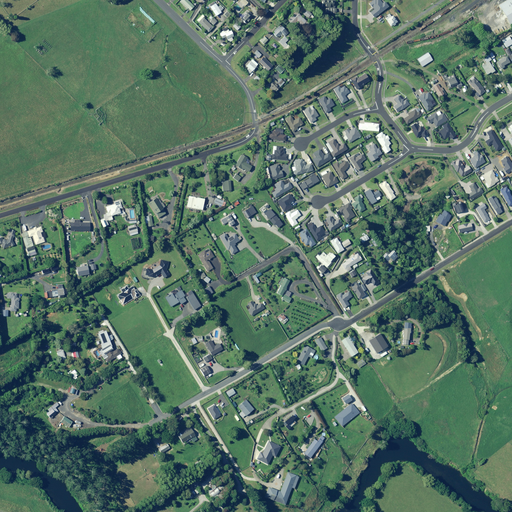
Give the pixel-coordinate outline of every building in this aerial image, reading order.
[(181,0),(180,2),(187,9),(189,11),(193,7),(186,0),(181,0)] [(334,9),(334,0),(332,0),(318,0),(319,7),(326,7),(325,13),(336,14),(336,9),(334,9)] [(511,7),(507,0),(503,0),(494,6),(507,26),(511,23),(511,7)] [(217,7),(213,2),(208,5),(215,16),(221,13),(220,11),(223,9),(220,5),(217,7)] [(305,8),(301,12),(306,17),(310,13),(305,8)] [(303,28),(308,24),(297,12),(287,21),(292,26),(297,21),(303,28)] [(251,18),(246,13),(241,19),(246,24),(251,18)] [(392,25),(393,26),(395,25),(394,24),(397,22),(392,16),(391,17),(389,14),(386,16),(387,17),(385,18),(390,26),(392,25)] [(208,32),(212,27),(202,17),(203,17),(202,15),(197,20),(198,22),(208,32)] [(278,36),(279,37),(280,35),(281,36),(282,34),(284,36),(287,32),(281,26),(279,28),(278,26),(273,31),(274,32),(272,34),(276,37),(278,36)] [(228,32),(226,27),(222,29),(223,31),(219,33),(222,39),(225,37),(228,43),(233,40),(231,37),(233,36),(230,31),(228,32)] [(286,49),(290,45),(286,41),(288,40),(284,36),(279,42),(286,49)] [(511,43),(508,37),(501,41),(505,48),(511,43)] [(425,51),(413,58),(418,66),(430,59),(425,51)] [(491,74),(494,71),(489,61),(491,60),(488,55),(483,58),(486,63),(481,66),(486,75),(490,72),(491,74)] [(509,62),(505,56),(499,60),(496,62),(500,69),(503,67),(503,66),(509,62)] [(272,66),(263,57),(258,62),(267,71),(272,66)] [(257,64),(252,59),(245,66),(248,68),(245,71),(248,75),(257,64)] [(284,69),(279,64),(274,68),(280,74),(284,69)] [(369,81),(365,74),(356,79),(355,77),(350,80),(356,90),(360,88),(359,87),(363,85),(362,84),(369,81)] [(456,83),(453,76),(444,78),(447,89),(457,87),(457,89),(461,87),(460,82),(456,83)] [(277,82),(273,78),(269,82),(277,90),(284,83),(280,79),(277,82)] [(482,88),(474,78),(471,81),(470,80),(467,82),(479,95),(484,91),(482,88)] [(437,84),(432,87),(433,88),(431,89),(433,93),(435,92),(438,97),(444,93),(442,90),(441,91),(437,84)] [(348,92),(344,86),(339,89),(338,86),(333,89),(341,104),(347,100),(344,95),(348,92)] [(432,100),(428,92),(424,94),(424,93),(417,97),(426,112),(430,109),(429,108),(434,105),(431,101),(432,100)] [(326,100),(324,96),(317,100),(325,113),(330,110),(329,108),(333,105),(329,98),(326,100)] [(401,100),(398,96),(393,99),(397,104),(393,107),(396,112),(409,105),(405,100),(403,101),(402,99),(401,100)] [(313,109),(311,106),(303,111),(310,123),(315,120),(314,118),(318,116),(314,109),(313,109)] [(417,113),(415,110),(407,114),(408,116),(402,119),(406,124),(420,116),(418,112),(417,113)] [(440,115),(438,111),(425,119),(429,124),(432,122),(435,127),(446,120),(442,113),(440,115)] [(290,116),(285,119),(292,132),(297,129),(296,127),(302,124),(298,117),(293,121),(290,116)] [(363,123),(363,124),(358,123),(358,130),(377,132),(378,124),(363,123)] [(418,128),(415,123),(410,127),(412,130),(411,130),(416,138),(420,136),(422,138),(427,135),(424,130),(423,130),(421,126),(418,128)] [(444,128),(437,133),(442,141),(448,137),(450,139),(455,136),(447,123),(442,126),(444,128)] [(283,129),(275,128),(275,132),(272,131),(272,133),(269,132),(268,139),(284,141),(285,136),(282,135),(282,134),(283,129)] [(360,136),(355,128),(349,131),(348,128),(343,131),(346,136),(343,137),(344,140),(347,139),(349,143),(360,136)] [(502,148),(491,130),(486,133),(489,139),(484,142),(487,147),(491,144),(495,152),(502,148)] [(384,137),(381,132),(374,136),(382,148),(381,148),(384,154),(390,150),(387,146),(390,144),(387,140),(389,139),(386,136),(384,137)] [(336,144),(333,139),(327,143),(332,151),(330,153),(333,158),(346,150),(343,144),(339,147),(337,143),(336,144)] [(376,149),(373,144),(369,147),(370,149),(368,150),(369,152),(365,154),(370,162),(377,158),(376,157),(381,154),(378,149),(376,149)] [(280,147),(276,146),(275,151),(273,151),(273,154),(272,154),(271,159),(287,161),(288,155),(283,154),(283,149),(280,148),(280,147)] [(323,156),(319,150),(313,153),(315,158),(312,160),(316,167),(331,159),(328,153),(323,156)] [(472,156),(473,157),(469,160),(474,169),(485,162),(481,155),(480,156),(477,152),(473,155),(474,156),(472,156)] [(365,159),(361,154),(355,158),(354,156),(349,159),(356,171),(362,167),(359,163),(365,159)] [(246,158),(241,155),(234,166),(242,170),(242,169),(248,172),(251,166),(244,162),(246,158)] [(304,166),(301,159),(294,162),(295,166),(291,168),(292,171),(293,171),(295,176),(305,172),(305,173),(312,171),(310,164),(304,166)] [(346,168),(347,167),(347,166),(348,165),(346,160),(339,165),(337,162),(332,165),(341,180),(346,177),(343,172),(345,171),(344,170),(346,169),(345,169),(346,168)] [(279,171),(277,164),(267,167),(270,180),(282,177),(281,171),(279,171)] [(332,178),(329,172),(327,173),(325,170),(319,173),(325,184),(323,185),(325,188),(337,182),(334,177),(332,178)] [(498,181),(491,170),(482,176),(489,188),(495,184),(494,183),(498,181)] [(318,181),(313,174),(309,176),(310,178),(299,185),(302,190),(306,187),(307,188),(318,181)] [(230,191),(230,181),(221,181),(222,191),(230,191)] [(284,186),(281,181),(274,185),(276,188),(274,189),(275,191),(271,193),(274,198),(291,188),(288,183),(284,186)] [(389,186),(385,181),(382,183),(381,182),(378,185),(389,201),(394,197),(391,193),(392,192),(388,187),(389,186)] [(477,189),(473,183),(468,186),(471,192),(467,195),(470,200),(483,192),(480,188),(477,189)] [(511,198),(506,187),(503,189),(502,188),(499,190),(508,207),(511,204),(511,201),(511,199),(511,198)] [(372,194),(369,189),(363,193),(370,204),(379,199),(378,197),(380,196),(377,191),(372,194)] [(293,201),(289,194),(277,202),(283,212),(291,207),(289,203),(293,201)] [(204,199),(188,196),(186,207),(202,210),(204,199)] [(361,201),(358,196),(353,198),(355,202),(351,204),(354,209),(356,208),(359,213),(365,209),(360,201),(361,201)] [(500,207),(493,196),(487,200),(496,215),(501,212),(498,208),(500,207)] [(165,214),(156,198),(148,202),(154,214),(155,214),(158,218),(165,214)] [(226,203),(215,198),(213,203),(224,207),(226,203)] [(135,219),(128,219),(128,220),(126,220),(125,217),(126,217),(123,208),(122,209),(121,208),(121,207),(119,201),(114,202),(114,204),(105,207),(107,212),(105,213),(105,214),(103,215),(104,218),(99,220),(101,227),(108,225),(107,222),(113,224),(115,221),(112,219),(111,216),(116,215),(117,215),(119,215),(120,216),(121,215),(122,218),(123,218),(125,221),(125,222),(126,222),(127,222),(128,222),(129,224),(136,223),(136,225),(139,224),(139,220),(135,220),(135,219)] [(482,204),(481,202),(473,207),(482,224),(489,220),(483,210),(486,208),(483,204),(482,204)] [(351,208),(348,203),(338,209),(340,213),(342,212),(344,217),(342,218),(346,223),(349,221),(348,219),(354,216),(350,209),(351,208)] [(464,211),(461,203),(452,207),(455,214),(464,211)] [(300,215),(297,210),(291,213),(289,211),(284,214),(291,227),(297,224),(294,219),(300,215)] [(234,219),(231,213),(226,216),(220,220),(223,225),(227,222),(229,226),(234,223),(232,220),(234,219)] [(334,222),(330,216),(325,219),(328,225),(326,227),(329,232),(341,224),(338,219),(334,222)] [(79,220),(73,220),(73,222),(70,222),(70,231),(89,231),(89,223),(79,223),(79,220)] [(137,234),(135,225),(127,227),(129,236),(137,234)] [(315,229),(312,225),(307,228),(316,242),(321,238),(326,235),(320,226),(315,229)] [(34,229),(28,231),(21,234),(25,248),(33,246),(30,237),(32,236),(35,245),(44,242),(43,237),(42,237),(40,232),(42,232),(40,227),(35,229),(35,227),(33,228),(34,229)] [(315,244),(306,229),(297,234),(300,239),(302,243),(302,242),(305,246),(308,244),(310,247),(315,244)] [(12,240),(13,237),(14,238),(14,235),(13,235),(14,231),(10,230),(9,230),(8,234),(9,234),(7,240),(7,241),(0,237),(0,244),(2,249),(9,246),(10,247),(14,245),(12,240)] [(239,241),(234,234),(227,238),(225,234),(219,237),(227,251),(228,250),(231,254),(237,251),(233,246),(235,245),(234,243),(239,241)] [(368,239),(366,235),(359,239),(361,243),(368,239)] [(343,250),(336,238),(330,242),(337,254),(343,250)] [(350,244),(347,239),(341,244),(344,248),(350,244)] [(33,247),(25,249),(27,256),(35,253),(33,247)] [(213,257),(208,249),(205,251),(204,250),(200,253),(201,253),(197,256),(207,272),(212,268),(207,260),(213,257)] [(398,256),(392,250),(388,255),(387,253),(383,258),(390,264),(392,260),(393,261),(398,256)] [(353,253),(354,255),(344,261),(345,262),(341,265),(345,272),(351,269),(349,267),(361,260),(358,254),(356,251),(353,253)] [(315,257),(321,263),(318,266),(316,268),(322,274),(326,269),(322,266),(323,265),(324,266),(326,268),(332,260),(331,259),(334,256),(329,252),(326,256),(323,252),(319,256),(317,255),(315,257)] [(208,281),(203,272),(199,275),(203,283),(208,281)] [(288,281),(281,278),(278,285),(280,286),(276,293),(281,296),(288,281)] [(364,295),(357,283),(351,287),(358,299),(364,295)] [(184,296),(180,290),(175,293),(175,294),(172,296),(171,293),(164,297),(170,307),(178,302),(180,304),(185,301),(182,297),(184,296)] [(351,297),(348,292),(342,296),(340,293),(336,296),(343,308),(348,305),(346,301),(351,297)] [(16,298),(16,294),(6,293),(6,298),(11,299),(10,307),(9,307),(9,311),(15,311),(16,308),(18,309),(18,298),(16,298)] [(200,306),(192,294),(185,298),(193,310),(200,306)] [(253,304),(251,301),(247,304),(249,309),(247,310),(250,316),(264,308),(261,303),(256,306),(254,303),(253,304)] [(410,326),(403,326),(402,345),(407,345),(408,340),(408,336),(409,336),(409,331),(410,331),(410,326)] [(108,337),(104,331),(97,335),(101,343),(99,344),(102,349),(98,351),(103,360),(104,359),(106,363),(120,354),(117,349),(113,351),(110,347),(111,346),(108,342),(116,337),(114,333),(108,337)] [(387,347),(379,334),(368,341),(376,354),(387,347)] [(352,342),(348,336),(340,341),(350,357),(357,353),(351,343),(352,342)] [(326,348),(320,338),(315,341),(321,351),(326,348)] [(214,346),(211,340),(204,344),(211,356),(222,350),(218,343),(214,346)] [(312,350),(304,346),(296,362),(303,366),(308,356),(311,358),(313,354),(310,353),(312,350)] [(364,364),(361,360),(356,363),(358,368),(364,364)] [(210,372),(206,366),(199,370),(203,376),(210,372)] [(235,393),(232,389),(225,393),(228,397),(235,393)] [(352,401),(348,395),(341,399),(344,405),(352,401)] [(253,410),(245,400),(237,407),(241,412),(238,414),(242,418),(253,410)] [(58,405),(56,403),(47,410),(49,411),(46,414),(49,418),(57,412),(54,408),(58,405)] [(71,422),(64,417),(60,422),(67,427),(71,422)] [(194,436),(190,430),(178,437),(182,443),(194,436)] [(324,438),(321,436),(319,438),(316,436),(303,454),(309,458),(324,438)] [(169,448),(166,444),(158,449),(161,453),(169,448)] [(298,477),(287,473),(279,492),(268,487),(264,497),(284,505),(291,488),(294,489),(298,477)] [(224,489),(221,485),(209,492),(213,498),(217,496),(216,494),(224,489)]
